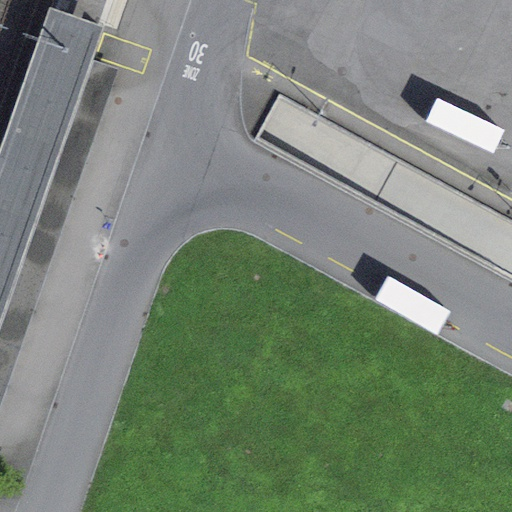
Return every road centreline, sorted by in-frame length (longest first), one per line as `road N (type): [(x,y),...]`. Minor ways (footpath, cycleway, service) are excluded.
road 1 (unclassified): [(49,511),(177,141)]
road 2 (unclassified): [(511,311),(177,141)]
